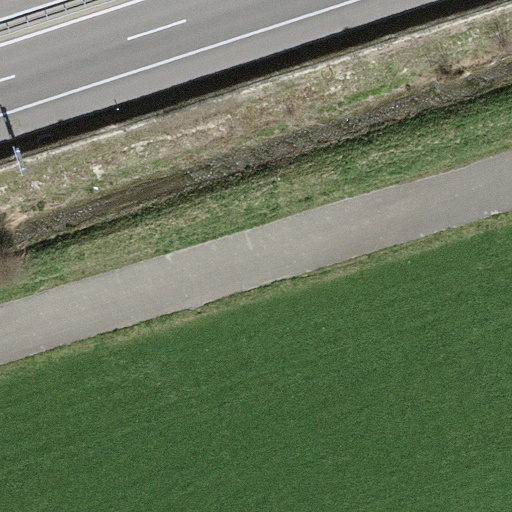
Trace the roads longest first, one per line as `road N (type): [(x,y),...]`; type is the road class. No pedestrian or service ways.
road 1 (track): [(0,331),(511,170)]
road 2 (motorway): [(0,80),(248,0)]
